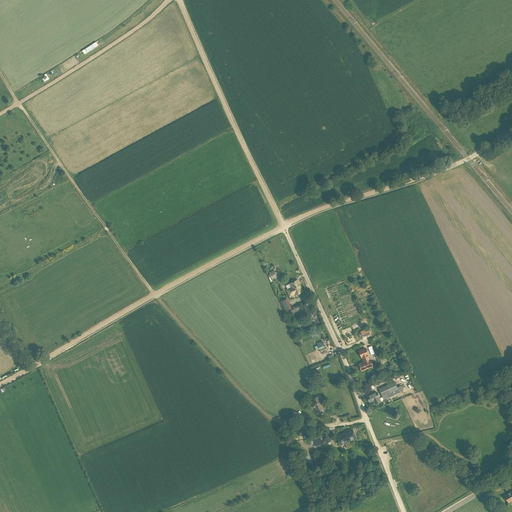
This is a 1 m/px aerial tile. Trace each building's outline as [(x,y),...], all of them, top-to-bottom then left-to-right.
[(96,42),(82,51),(84,54),(98,45),(96,42)] [(292,288),(287,290),(290,296),(295,294),(295,295),(303,292),(297,280),(296,281),(295,280),(292,282),(292,283),(290,284),(292,288)] [(287,298),(280,301),(285,311),(292,308),(287,298)] [(310,302),(303,305),(308,317),(315,314),(310,302)] [(298,307),(290,311),(298,327),(305,324),(298,307)] [(369,328),(361,332),(363,337),(371,334),(369,328)] [(364,362),(359,364),(361,371),(373,366),(370,360),(368,355),(366,348),(359,351),(361,358),(362,357),(364,362)] [(379,350),(374,353),(379,362),(384,359),(379,350)] [(377,368),(373,370),(378,382),(383,380),(377,368)] [(396,382),(385,387),(386,389),(381,392),(383,397),(388,394),(390,397),(400,392),(396,382)] [(377,392),(367,396),(370,402),(373,401),(374,402),(376,404),(381,402),(377,392)] [(318,397),(312,400),(317,412),(324,409),(318,397)] [(352,430),(338,436),(341,444),(355,438),(352,430)] [(323,435),(314,439),(317,447),(331,441),(328,433),(323,435)]
